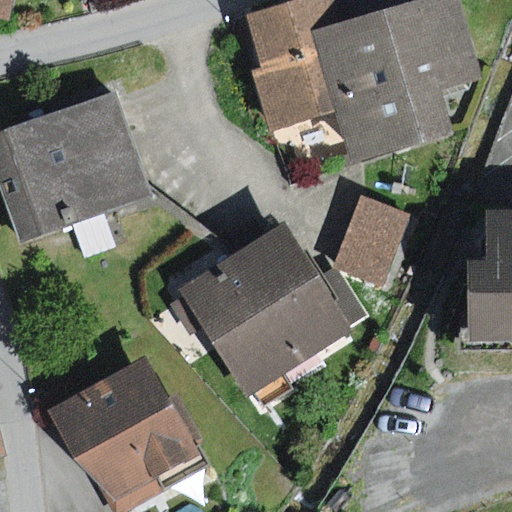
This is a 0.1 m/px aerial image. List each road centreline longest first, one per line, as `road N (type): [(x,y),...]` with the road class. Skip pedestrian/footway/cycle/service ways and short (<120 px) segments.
road 1 (residential): [(0,56),(204,0)]
road 2 (residential): [(29,511),(0,326)]
